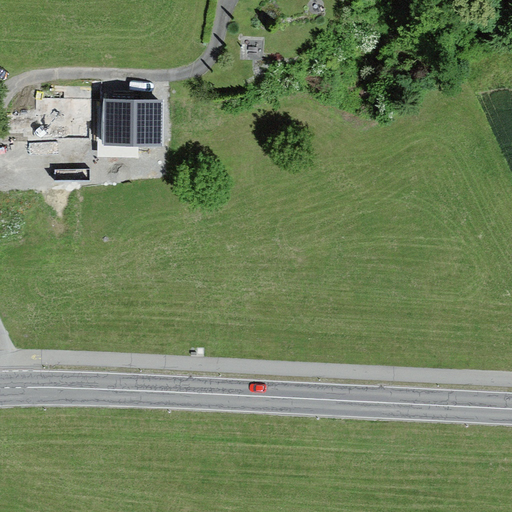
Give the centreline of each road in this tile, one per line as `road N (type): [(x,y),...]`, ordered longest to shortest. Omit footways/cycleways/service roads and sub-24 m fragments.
road 1 (primary): [(511,411),(0,388)]
road 2 (track): [(0,93),(5,81),(44,73),(192,75),(225,0)]
